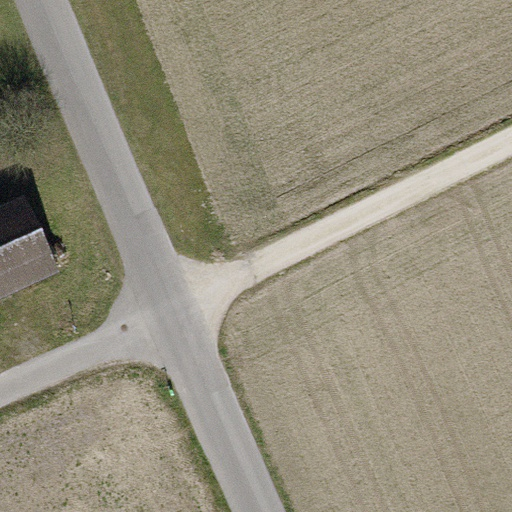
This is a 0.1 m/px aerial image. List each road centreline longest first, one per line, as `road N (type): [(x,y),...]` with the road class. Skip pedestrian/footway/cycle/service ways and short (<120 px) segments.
road 1 (track): [(174,309),(511,143)]
road 2 (residential): [(44,0),(174,309)]
road 3 (residential): [(174,309),(263,511)]
road 4 (unclassified): [(174,309),(0,388)]
